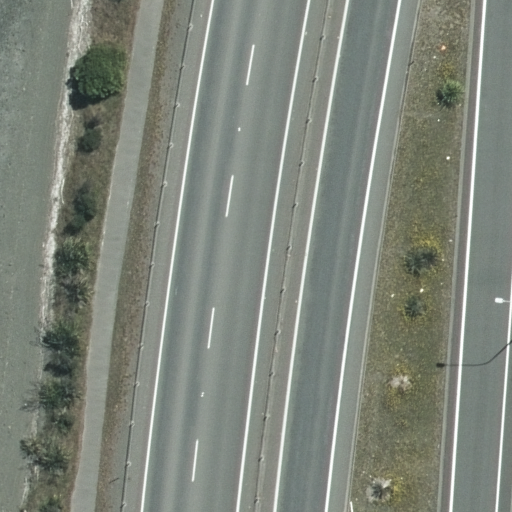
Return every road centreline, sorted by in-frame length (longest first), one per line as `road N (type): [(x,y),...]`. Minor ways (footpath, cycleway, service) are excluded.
road 1 (trunk): [(200,511),(279,0)]
road 2 (trunk): [(386,0),(310,511)]
road 3 (trunk): [(511,77),(481,511)]
